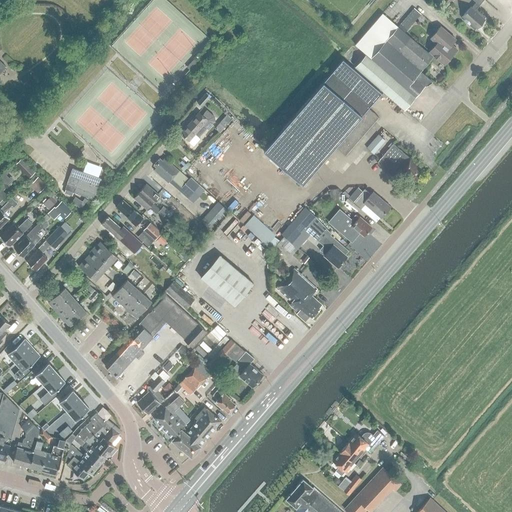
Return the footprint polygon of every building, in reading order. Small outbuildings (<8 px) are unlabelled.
[(472,0),(476,3),(462,19),(474,30),(485,18),(476,10),(484,0),(472,0)] [(412,29),(426,13),(418,7),(404,22),(412,29)] [(410,38),(397,27),(382,14),(355,45),(366,55),(355,68),(404,111),(415,98),(425,86),(426,87),(432,82),(420,72),(422,70),(433,58),(410,38)] [(430,39),(436,44),(429,52),(444,65),(457,50),(451,45),(455,40),(440,27),(430,39)] [(302,185),(335,147),(345,156),(378,118),(368,109),(381,93),(342,60),(263,152),(302,185)] [(204,94),(196,103),(201,107),(209,98),(204,94)] [(198,113),(180,133),(188,141),(188,142),(193,147),(200,139),(198,137),(206,128),(208,130),(215,122),(214,116),(205,109),(200,115),(198,113)] [(226,114),(214,128),(218,132),(223,127),(223,128),(232,119),(226,114)] [(232,143),(236,139),(247,149),(257,136),(239,120),(225,137),(232,143)] [(379,134),(367,148),(374,154),(386,140),(379,134)] [(392,144),(376,163),(392,177),(394,175),(399,180),(405,174),(413,181),(420,174),(419,173),(423,169),(410,157),(409,158),(403,153),(392,144)] [(161,161),(159,159),(152,165),(155,168),(153,170),(168,183),(172,179),(185,191),(189,195),(198,185),(190,178),(189,179),(188,181),(163,159),(161,161)] [(27,165),(21,170),(29,178),(35,173),(27,165)] [(66,190),(64,193),(65,194),(72,196),(73,192),(92,199),(94,194),(97,196),(101,186),(97,185),(100,179),(72,169),(67,184),(65,189),(66,190)] [(0,203),(2,201),(1,200),(5,195),(1,191),(10,182),(2,173),(0,175),(0,203)] [(30,186),(38,195),(47,187),(39,178),(30,186)] [(145,184),(139,191),(152,203),(159,196),(145,184)] [(364,190),(361,193),(357,189),(349,199),(361,209),(364,205),(380,218),(381,216),(383,218),(386,214),(384,213),(390,207),(373,193),(371,195),(364,190)] [(152,203),(139,191),(133,198),(146,210),(152,203)] [(43,205),(49,211),(57,203),(51,197),(43,205)] [(75,197),(71,202),(79,208),(79,207),(81,208),(87,200),(84,199),(82,202),(75,197)] [(11,199),(0,209),(0,228),(8,220),(3,215),(12,207),(13,209),(17,205),(11,199)] [(122,200),(115,208),(120,212),(118,214),(120,216),(120,217),(125,222),(127,220),(134,227),(142,218),(122,200)] [(64,221),(72,213),(62,202),(54,211),(64,221)] [(211,231),(228,212),(217,202),(200,222),(211,231)] [(283,237),(277,244),(282,249),(288,242),(297,249),(309,234),(323,247),(320,251),(325,256),(324,257),(337,268),(346,258),(345,256),(348,252),(330,236),(331,235),(315,217),(305,208),(281,236),(283,237)] [(351,221),(344,214),(339,210),(328,222),(352,242),(360,233),(364,237),(372,228),(359,217),(358,218),(355,215),(351,221)] [(114,237),(126,248),(128,245),(135,251),(141,244),(129,234),(128,235),(121,228),(120,229),(107,217),(100,225),(109,232),(108,233),(113,238),(114,237)] [(13,224),(0,237),(10,246),(32,224),(27,220),(18,229),(13,224)] [(39,223),(13,249),(23,258),(35,246),(34,245),(40,238),(36,234),(43,227),(39,223)] [(161,233),(150,223),(143,230),(154,240),(161,233)] [(59,227),(25,261),(35,271),(46,260),(41,254),(49,246),(54,250),(68,236),(59,227)] [(156,241),(163,246),(168,240),(161,235),(156,241)] [(99,243),(78,267),(94,282),(116,258),(99,243)] [(219,255),(200,278),(234,307),(253,284),(219,255)] [(126,275),(132,269),(127,265),(122,271),(126,275)] [(140,276),(133,270),(130,274),(136,280),(140,276)] [(294,270),(277,289),(292,303),(290,305),(298,313),(296,315),(305,322),(310,317),(312,319),(319,310),(322,306),(311,297),(316,290),(294,270)] [(126,281),(111,297),(136,319),(151,303),(126,281)] [(173,282),(165,291),(186,310),(194,301),(173,282)] [(47,303),(53,310),(70,295),(64,289),(47,303)] [(87,298),(92,303),(99,295),(94,290),(87,298)] [(70,295),(53,310),(69,328),(86,313),(70,295)] [(206,332),(166,295),(152,310),(184,340),(183,340),(191,348),(206,332)] [(0,318),(0,317),(0,344),(2,342),(0,340),(6,334),(3,332),(9,325),(0,318)] [(141,327),(158,342),(166,333),(149,317),(141,327)] [(133,335),(150,350),(158,342),(141,327),(133,335)] [(133,335),(126,343),(143,358),(150,350),(133,335)] [(24,339),(7,354),(15,363),(32,348),(24,339)] [(231,339),(221,350),(226,354),(235,343),(231,339)] [(136,366),(143,358),(126,343),(119,351),(136,366)] [(177,351),(183,356),(187,351),(181,346),(177,351)] [(20,369),(13,374),(18,380),(29,370),(27,368),(40,357),(32,348),(15,363),(20,369)] [(119,351),(112,359),(129,374),(136,366),(119,351)] [(236,379),(238,377),(252,389),(263,377),(249,365),(254,360),(246,352),(241,358),(235,364),(236,365),(229,372),(236,379)] [(174,358),(168,361),(171,367),(177,364),(174,358)] [(129,374),(112,359),(104,367),(122,383),(129,374)] [(35,375),(34,375),(43,384),(56,372),(48,363),(41,369),(35,375)] [(195,369),(206,380),(211,374),(200,363),(195,369)] [(38,366),(32,372),(35,375),(41,369),(38,366)] [(190,374),(201,385),(206,380),(195,369),(190,374)] [(48,390),(39,399),(44,405),(57,394),(54,391),(65,382),(56,372),(43,384),(48,390)] [(201,385),(190,374),(185,379),(196,390),(201,385)] [(152,390),(138,402),(137,403),(147,415),(160,403),(153,395),(155,392),(164,383),(159,377),(149,387),(152,390)] [(196,390),(185,379),(173,391),(177,394),(182,388),(190,396),(196,390)] [(72,390),(59,402),(67,411),(80,399),(72,390)] [(218,390),(213,396),(218,400),(215,404),(222,410),(223,409),(228,414),(230,412),(231,413),(235,408),(234,407),(235,406),(229,402),(230,401),(218,390)] [(2,393),(0,401),(0,458),(5,460),(11,440),(10,440),(18,410),(2,393)] [(153,418),(162,428),(163,428),(177,416),(174,412),(184,403),(178,396),(168,405),(157,415),(153,418)] [(67,411),(64,413),(73,423),(89,409),(80,399),(67,411)] [(197,421),(191,427),(205,439),(220,421),(204,407),(195,419),(197,421)] [(33,409),(27,414),(31,419),(37,413),(33,409)] [(81,430),(76,435),(104,458),(121,438),(118,436),(120,434),(99,417),(96,414),(90,419),(91,420),(81,430)] [(172,439),(182,428),(185,425),(177,416),(163,428),(172,439)] [(18,442),(14,457),(13,462),(29,467),(36,440),(39,430),(29,420),(20,427),(27,434),(25,438),(23,439),(22,444),(18,442)] [(67,426),(59,434),(63,439),(72,431),(67,426)] [(172,440),(191,457),(200,446),(199,446),(205,439),(191,427),(187,432),(182,428),(172,439),(173,439),(172,440)] [(42,429),(39,434),(48,444),(50,438),(42,429)] [(348,443),(361,454),(365,450),(369,454),(384,436),(377,431),(372,436),(371,435),(369,434),(366,434),(364,435),(361,438),(356,434),(348,443)] [(46,453),(41,470),(57,474),(61,457),(63,448),(68,450),(70,444),(73,439),(75,437),(72,434),(65,441),(59,439),(57,446),(53,445),(50,454),(46,453)] [(84,456),(97,467),(104,458),(76,435),(75,437),(73,439),(82,446),(87,452),(84,456)] [(36,440),(29,467),(41,470),(46,453),(46,452),(40,450),(41,446),(42,442),(36,440)] [(348,443),(340,452),(353,464),(361,454),(348,443)] [(70,444),(68,450),(67,456),(71,459),(66,465),(80,478),(83,479),(89,472),(91,474),(97,467),(84,456),(70,444)] [(345,473),(353,464),(340,452),(332,462),(339,467),(335,471),(341,476),(345,472),(345,473)] [(382,469),(344,510),(346,511),(364,511),(367,509),(370,511),(392,489),(395,492),(401,486),(382,469)] [(345,477),(338,487),(348,495),(361,480),(356,475),(350,481),(345,477)] [(303,481),(286,501),(296,509),(293,511),(340,511),(314,489),(313,490),(303,481)] [(444,511),(431,499),(418,511),(444,511)]
